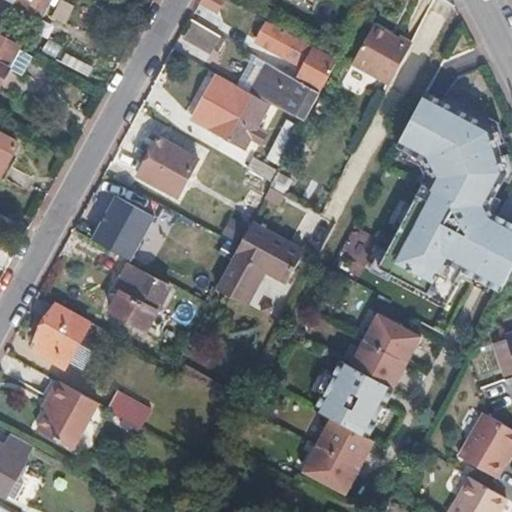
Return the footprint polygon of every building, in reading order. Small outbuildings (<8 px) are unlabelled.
[(17,0),(13,8),(36,21),(48,0),(17,0)] [(13,8),(8,18),(31,31),(36,21),(13,8)] [(210,51),(218,32),(193,22),(186,41),(210,51)] [(267,25),(257,44),(299,66),(301,61),(308,64),(299,82),(320,94),(336,63),(267,25)] [(0,85),(21,49),(0,36),(0,85)] [(399,53),(375,40),(352,78),(392,100),(414,58),(400,51),(399,53)] [(271,67),(256,96),(305,123),(320,94),(299,82),(271,67)] [(267,107),(234,88),(209,134),(243,152),(267,107)] [(435,108),(428,104),(401,159),(423,170),(430,187),(428,188),(424,195),(418,192),(376,269),(443,306),(460,273),(482,285),(497,293),(511,265),(511,231),(501,225),(490,219),(486,212),(503,181),(490,138),(435,108)] [(0,174),(14,148),(0,139),(0,174)] [(196,162),(157,141),(136,180),(175,201),(196,162)] [(274,174),(252,161),(245,174),(268,186),(274,174)] [(283,200),(268,192),(263,202),(278,210),(283,200)] [(115,200),(91,243),(129,263),(153,220),(115,200)] [(303,255),(250,226),(215,290),(246,306),(264,274),(286,286),(303,255)] [(118,284),(123,287),(110,312),(146,332),(170,286),(129,264),(118,284)] [(87,327),(52,308),(34,344),(67,363),(87,327)] [(416,336),(372,317),(349,369),(328,359),(307,407),(316,411),(292,467),(356,494),(371,458),(380,439),(372,435),(416,336)] [(511,343),(502,346),(503,349),(511,373),(511,343)] [(511,373),(503,349),(491,353),(502,387),(511,383),(511,373)] [(487,351),(472,356),(474,362),(489,356),(487,351)] [(46,401),(51,404),(45,415),(35,434),(70,452),(95,405),(55,384),(46,401)] [(499,384),(480,389),(483,396),(501,391),(499,384)] [(51,404),(46,401),(40,413),(45,415),(51,404)] [(143,421),(122,410),(118,418),(139,429),(141,430),(145,422),(143,421)] [(486,431),(475,424),(451,468),(486,489),(511,446),(486,431)] [(2,454),(0,452),(0,492),(6,496),(32,447),(11,436),(5,447),(2,454)] [(496,511),(479,501),(460,491),(447,511),(496,511)]
